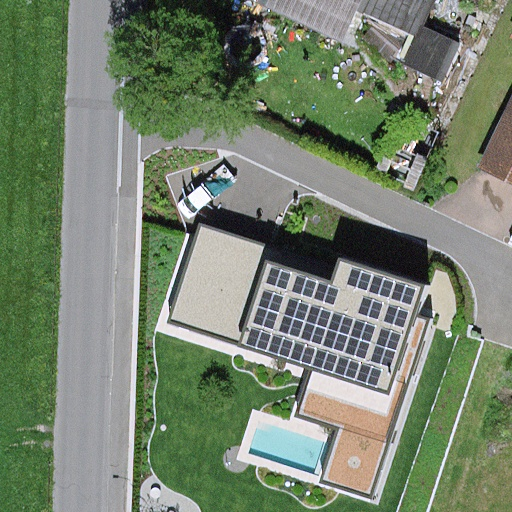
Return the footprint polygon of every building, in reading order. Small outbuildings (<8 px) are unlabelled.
[(278,0),(346,32),(361,0),(278,0)] [(374,0),(371,9),(421,29),(432,0),(374,0)] [(511,109),(484,167),(511,179),(511,109)] [(336,284),(341,269),(201,224),(197,237),(310,274),(310,276),(336,284)] [(310,274),(197,237),(169,324),(248,349),(253,335),(361,370),(342,428),(392,444),(432,320),(421,316),(431,286),(344,259),(341,269),(336,284),(310,276),(310,274)] [(253,335),(248,349),(313,370),(297,419),(339,432),(323,484),(374,501),(392,444),(342,428),(361,370),(253,335)]
